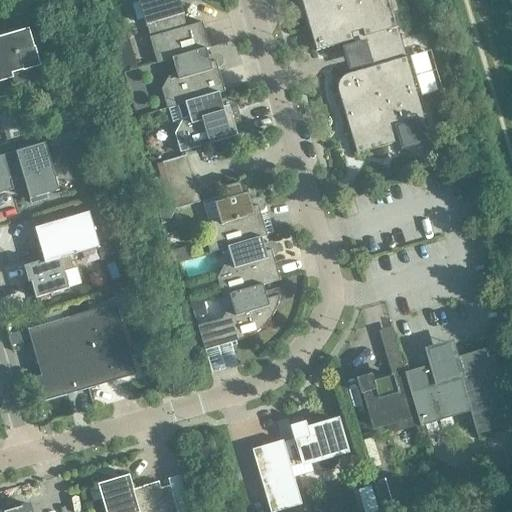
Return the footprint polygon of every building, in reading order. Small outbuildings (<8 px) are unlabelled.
[(183,15),(179,0),(142,0),(138,1),(145,26),(146,26),(150,38),(186,28),(182,15),(183,15)] [(352,41),(361,71),(347,75),(342,77),(339,82),(337,87),(338,93),(356,155),(400,142),(402,149),(424,143),(422,136),(428,134),(393,13),(397,12),(393,0),(300,0),(316,52),(352,41)] [(150,38),(149,38),(156,65),(172,60),(172,59),(177,58),(205,49),(206,50),(209,49),(202,23),(186,28),(150,38)] [(0,93),(6,92),(3,82),(12,79),(13,84),(42,76),(28,29),(0,37),(0,93)] [(215,71),(213,63),(210,64),(206,50),(205,49),(177,58),(183,80),(215,71)] [(172,59),(172,60),(176,74),(169,76),(161,90),(167,109),(168,109),(185,104),(185,103),(218,94),(219,94),(224,92),(215,62),(213,63),(215,71),(183,80),(177,58),(172,59)] [(185,104),(168,109),(172,123),(179,126),(174,134),(180,154),(212,144),(215,156),(241,148),(228,106),(223,108),(219,94),(218,94),(185,103),(185,104)] [(17,111),(0,116),(0,123),(4,135),(22,130),(22,127),(17,111)] [(45,144),(15,152),(0,156),(0,194),(13,190),(11,182),(23,179),(25,187),(31,205),(47,200),(46,195),(59,191),(45,144)] [(228,170),(264,163),(262,151),(226,158),(228,170)] [(162,163),(165,175),(189,168),(186,156),(162,163)] [(189,168),(165,175),(169,187),(193,180),(189,168)] [(169,187),(172,198),(196,191),(193,180),(169,187)] [(226,223),(260,213),(258,206),(252,208),(248,193),(242,195),(239,183),(225,188),(228,199),(214,203),(218,218),(225,216),(226,223)] [(199,203),(196,191),(172,198),(169,187),(152,192),(161,225),(168,223),(175,210),(199,203)] [(347,193),(334,197),(341,216),(354,211),(347,193)] [(272,220),(291,217),(289,203),(270,206),(272,220)] [(69,257),(99,248),(89,213),(34,229),(45,263),(45,264),(69,257)] [(225,216),(218,218),(211,220),(204,235),(209,254),(227,249),(227,248),(261,238),(261,239),(267,237),(260,213),(226,223),(225,216)] [(227,248),(227,249),(231,262),(224,264),(217,279),(222,298),(229,296),(262,286),(263,286),(280,281),(271,251),(265,252),(261,239),(261,238),(227,248)] [(117,256),(114,244),(99,248),(96,249),(100,261),(117,256)] [(183,248),(167,253),(171,265),(178,263),(186,260),(183,248)] [(45,264),(45,263),(39,265),(39,262),(23,267),(28,283),(31,282),(35,299),(50,295),(51,298),(64,294),(63,291),(69,289),(64,273),(73,270),(69,257),(45,264)] [(221,320),(209,324),(197,327),(205,351),(240,341),(244,339),(248,338),(251,336),(255,334),(258,331),(262,329),(265,326),(268,323),(270,319),(272,316),(274,312),(276,308),(277,304),(279,300),(279,296),(267,300),(263,286),(262,286),(229,296),(233,310),(226,312),(221,320)] [(73,392),(73,394),(137,375),(137,374),(136,374),(115,304),(106,307),(104,299),(96,302),(98,309),(28,330),(28,329),(27,330),(41,377),(35,378),(42,403),(67,396),(66,394),(73,392)] [(404,374),(405,377),(419,425),(420,427),(469,413),(476,436),(485,433),(489,434),(493,435),(497,434),(500,432),(503,430),(506,427),(511,425),(511,415),(492,348),(454,359),(453,353),(430,360),(432,365),(404,374)] [(392,377),(373,383),(371,375),(355,379),(360,395),(364,394),(374,428),(386,425),(387,427),(389,430),(391,431),(394,431),(397,431),(419,425),(405,377),(393,380),(392,377)] [(282,441),(252,451),(269,511),(278,511),(301,505),(290,468),(312,462),(314,465),(317,468),(320,470),(324,471),(328,470),(331,469),(334,466),(336,463),(337,459),(337,455),(346,452),(337,421),(307,430),(305,422),(289,427),(293,440),(283,443),(282,441)] [(368,476),(384,471),(375,440),(359,444),(368,476)] [(411,470),(415,458),(402,454),(399,466),(411,470)] [(135,497),(133,490),(129,476),(97,485),(105,511),(176,511),(169,487),(156,491),(157,493),(149,495),(149,493),(135,497)] [(402,499),(396,476),(373,483),(380,506),(402,499)]
